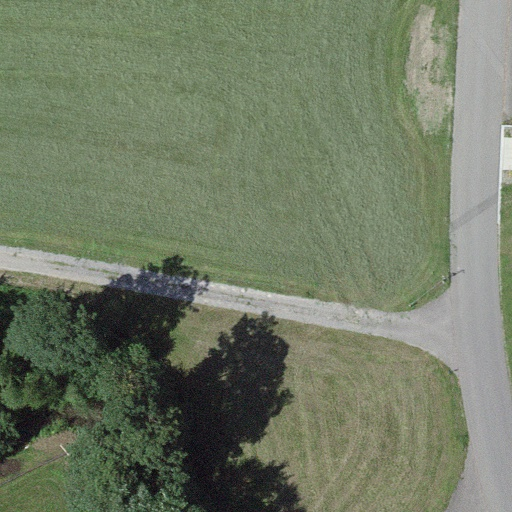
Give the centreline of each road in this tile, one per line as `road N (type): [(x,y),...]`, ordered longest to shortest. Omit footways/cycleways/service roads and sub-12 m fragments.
road 1 (residential): [(482,0),(471,335),(511,485)]
road 2 (track): [(471,335),(0,255)]
